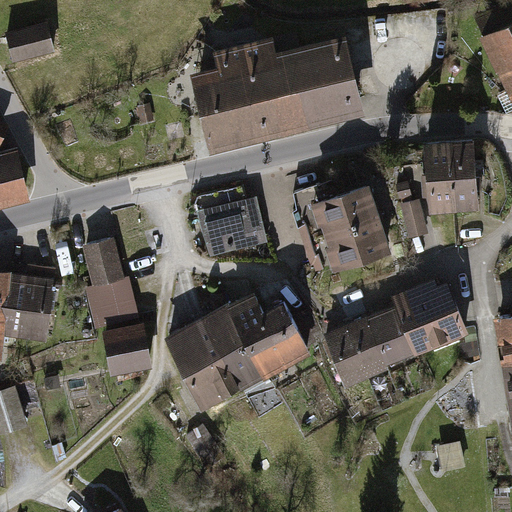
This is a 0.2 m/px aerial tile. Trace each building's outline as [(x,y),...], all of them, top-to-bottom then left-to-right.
[(488,33),(504,69),(511,65),(511,2),(511,1),(484,13),(492,31),(488,33)] [(48,20),(9,30),(14,55),(54,45),(48,20)] [(195,72),(211,137),(359,101),(343,36),(296,47),(292,31),(218,48),(221,59),(217,60),(218,66),(195,72)] [(149,102),(137,106),(142,124),(154,121),(149,102)] [(427,143),(430,176),(474,172),(471,139),(427,143)] [(2,150),(0,150),(0,195),(29,189),(19,154),(4,157),(2,150)] [(474,172),(430,176),(434,209),(454,208),(477,205),(474,172)] [(408,180),(396,184),(400,199),(413,195),(408,180)] [(311,203),(322,236),(377,218),(367,186),(311,203)] [(255,196),(198,212),(211,257),(267,241),(255,196)] [(401,204),(409,237),(428,233),(420,199),(401,204)] [(326,270),(388,249),(377,218),(322,236),(325,246),(319,248),(326,270)] [(84,243),(94,281),(123,274),(113,236),(84,243)] [(32,272),(26,271),(20,326),(46,329),(55,267),(34,264),(32,272)] [(4,323),(9,269),(0,268),(0,341),(2,342),(4,323)] [(20,326),(26,271),(9,269),(4,323),(20,326)] [(139,312),(129,274),(86,284),(96,323),(139,312)] [(393,294),(397,304),(414,347),(467,326),(449,279),(440,283),(438,277),(393,294)] [(263,312),(253,292),(227,306),(247,345),(273,331),(263,312)] [(293,317),(285,301),(263,312),(273,331),(247,345),(264,378),(312,353),(309,346),(299,328),(293,317)] [(397,304),(368,315),(386,359),(414,347),(397,304)] [(511,310),(495,313),(504,363),(511,362),(511,304),(510,305),(511,310)] [(247,345),(227,306),(167,336),(186,372),(222,354),(240,390),(264,378),(247,345)] [(309,309),(293,317),(299,328),(309,346),(316,342),(313,336),(321,332),(309,309)] [(368,315),(351,322),(369,366),(386,359),(368,315)] [(103,328),(110,366),(151,359),(144,321),(103,328)] [(351,322),(326,332),(328,339),(324,340),(332,362),(337,360),(343,377),(369,366),(351,322)] [(204,408),(240,390),(222,354),(186,372),(204,408)] [(58,372),(44,375),(47,386),(60,384),(58,372)] [(0,427),(25,420),(13,384),(0,387),(0,427)] [(438,444),(442,468),(465,463),(460,439),(438,444)]
